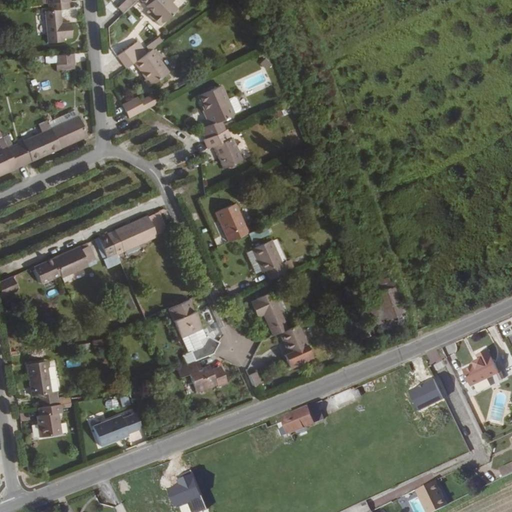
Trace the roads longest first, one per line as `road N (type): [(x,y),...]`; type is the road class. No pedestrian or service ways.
road 1 (unclassified): [(15,506),(511,304)]
road 2 (residential): [(233,350),(151,171),(105,149)]
road 3 (residential): [(105,149),(88,0)]
